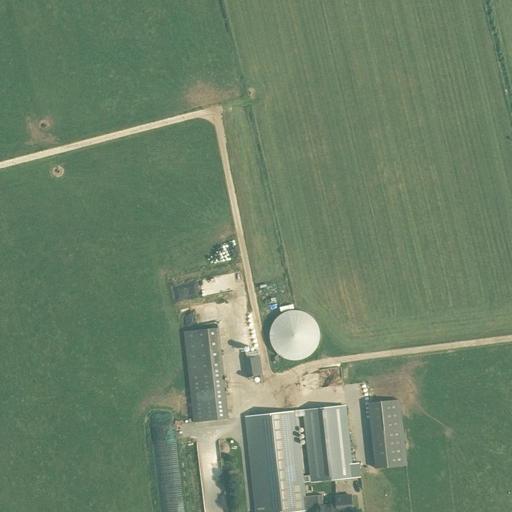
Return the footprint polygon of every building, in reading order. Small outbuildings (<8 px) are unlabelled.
[(178,301),(209,296),(207,280),(175,285),(178,301)] [(308,306),(268,321),(284,363),(324,348),(308,306)] [(184,332),(194,423),(229,419),(219,328),(184,332)] [(245,359),(248,377),(263,375),(260,356),(258,357),(257,351),(246,353),(247,359),(245,359)] [(400,400),(370,403),(377,468),(406,465),(400,400)] [(288,511),(317,509),(317,511),(352,511),(351,496),(336,497),(337,506),(324,507),(322,495),(305,497),(304,482),(310,482),(310,483),(353,478),(346,406),(303,410),(309,475),(303,476),(296,411),(245,416),(255,511),(288,511)]
